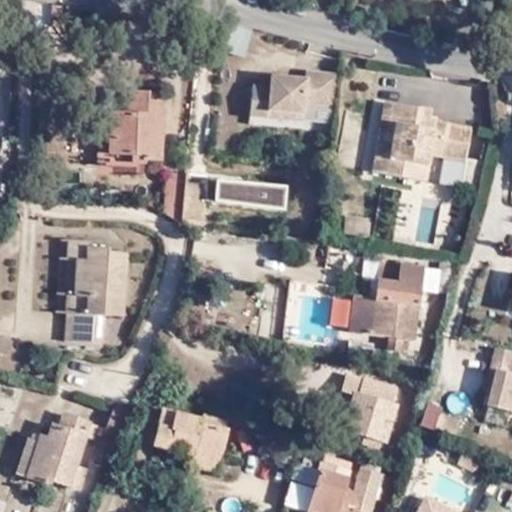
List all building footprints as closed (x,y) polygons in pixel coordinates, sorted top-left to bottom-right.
[(229,26),(225,50),(244,53),(248,30),(229,26)] [(331,103),(335,74),(303,70),(302,76),(269,74),(267,84),(250,83),(246,111),(266,113),(267,105),(298,108),(299,100),(331,103)] [(143,88),(124,87),(122,110),(104,109),(102,150),(134,152),(133,160),(154,160),(157,116),(152,115),(153,100),(143,98),(143,88)] [(382,138),(389,100),(380,99),(368,169),(386,171),(391,139),(382,138)] [(415,114),(416,104),(389,100),(382,138),(391,139),(386,171),(423,176),(427,149),(462,154),(466,122),(427,116),(415,114)] [(428,105),(416,104),(415,114),(427,116),(428,105)] [(267,105),(266,113),(297,117),(298,108),(267,105)] [(174,221),(180,171),(162,170),(157,219),(174,221)] [(174,221),(178,222),(194,223),(199,172),(180,171),(174,221)] [(347,217),(345,233),(368,235),(370,219),(347,217)] [(55,250),(59,226),(50,225),(46,250),(55,250)] [(81,229),(59,226),(55,250),(67,252),(63,287),(55,287),(52,308),(59,308),(56,332),(86,335),(89,307),(92,286),(110,288),(116,249),(101,247),(102,240),(79,238),(81,229)] [(434,290),(447,292),(456,262),(438,259),(434,290)] [(370,332),(386,334),(399,336),(411,337),(422,266),(398,264),(396,282),(376,279),(374,297),(352,295),(347,331),(370,333),(370,332)] [(331,338),(341,294),(296,283),(285,332),(302,336),(303,331),(331,338)] [(89,307),(107,308),(110,288),(92,286),(89,307)] [(399,336),(386,334),(385,348),(397,349),(399,336)] [(494,368),(488,391),(484,404),(511,411),(511,349),(492,346),(488,366),(494,368)] [(482,389),(488,391),(494,368),(488,366),(482,389)] [(392,384),(361,376),(358,390),(352,388),(343,425),(382,438),(391,401),(388,399),(392,384)] [(118,429),(126,401),(110,396),(102,423),(118,429)] [(43,428),(39,427),(26,471),(47,478),(49,471),(75,479),(81,460),(72,458),(81,426),(91,429),(94,416),(62,405),(58,418),(47,415),(43,428)] [(197,423),(156,414),(147,450),(185,459),(183,468),(214,475),(223,434),(195,427),(197,423)] [(26,471),(39,427),(25,423),(12,467),(26,471)] [(346,474),(319,466),(306,511),(309,511),(351,511),(353,507),(368,511),(377,482),(359,476),(355,486),(343,483),(346,474)]
